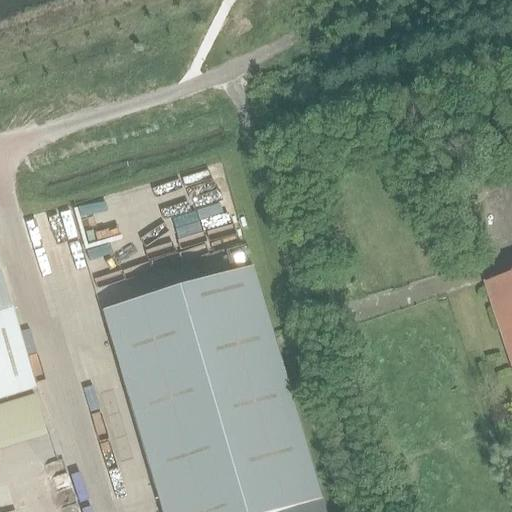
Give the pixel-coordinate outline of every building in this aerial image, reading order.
[(209,212),(215,230),(234,224),(229,206),(209,212)] [(223,274),(245,270),(243,260),(221,264),(223,274)] [(103,313),(161,511),(324,511),(253,269),(103,313)] [(0,402),(37,391),(0,270),(0,402)] [(511,273),(484,282),(511,368),(511,273)] [(42,395),(0,406),(0,448),(53,434),(42,395)]
